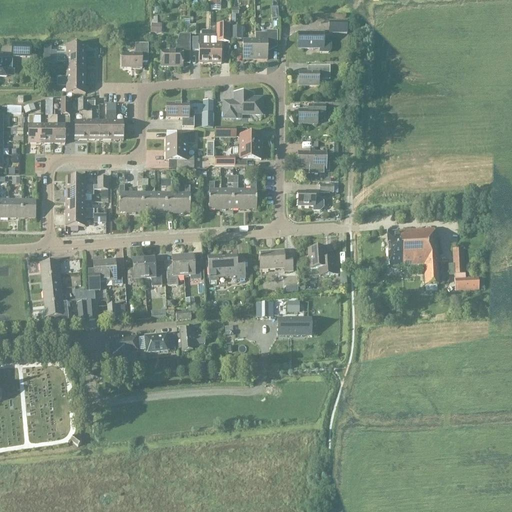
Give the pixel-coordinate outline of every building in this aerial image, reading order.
[(219,13),(219,0),(209,0),(209,13),(219,13)] [(151,35),(161,35),(161,25),(157,25),(157,18),(151,18),(151,35)] [(328,23),(328,34),(346,34),(346,23),(328,23)] [(216,36),(209,36),(209,65),(220,65),(221,44),(228,44),(229,26),(216,26),(216,36)] [(231,28),(231,40),(241,40),(242,28),(231,28)] [(254,42),(254,61),(266,61),(266,54),(277,49),(277,32),(266,32),(266,35),(255,34),(255,42),(254,42)] [(330,51),(330,46),(327,43),(322,43),(322,35),(298,34),(298,49),(319,50),(319,53),(327,53),(330,51)] [(179,35),(175,53),(167,53),(167,52),(160,51),(160,68),(181,68),(181,65),(189,65),(189,35),(179,35)] [(198,65),(209,65),(209,36),(198,36),(198,40),(192,40),(192,52),(198,52),(198,65)] [(254,61),(254,42),(242,42),(242,61),(254,61)] [(11,58),(31,59),(31,45),(12,44),(11,58)] [(121,56),(121,69),(141,70),(141,63),(147,63),(147,45),(134,45),(134,56),(121,56)] [(56,59),(85,59),(85,47),(66,47),(66,54),(56,54),(56,59)] [(1,57),(0,57),(0,77),(6,78),(6,70),(10,70),(11,61),(1,60),(1,57)] [(85,59),(56,59),(56,63),(65,64),(65,71),(85,71),(85,59)] [(307,67),(307,74),(298,74),(298,88),(318,88),(318,81),(329,81),(329,67),(307,67)] [(85,71),(65,71),(65,78),(56,78),(56,83),(85,83),(85,71)] [(85,83),(56,83),(56,87),(65,88),(65,95),(84,95),(85,83)] [(223,104),(223,119),(240,119),(240,115),(260,116),(261,100),(245,100),(245,96),(243,96),(242,95),(237,95),(236,96),(234,96),(234,104),(223,104)] [(69,116),(69,101),(60,101),(61,116),(69,116)] [(87,101),(77,101),(77,113),(81,113),(86,113),(87,113),(87,108),(87,101)] [(213,102),(202,102),(202,115),(201,115),(201,129),(213,129),(213,115),(213,102)] [(35,111),(32,105),(23,109),(25,115),(35,111)] [(105,105),(105,113),(105,122),(98,122),(98,141),(110,141),(110,105),(105,105)] [(110,105),(110,141),(122,141),(122,122),(115,122),(115,106),(111,106),(111,105),(110,105)] [(188,113),(188,106),(166,106),(165,120),(181,120),(181,128),(193,128),(193,113),(188,113)] [(307,106),(307,112),(298,112),(298,125),(316,125),(316,118),(324,118),(324,107),(307,106)] [(86,141),(86,113),(81,113),(81,122),(74,122),(74,141),(86,141)] [(98,141),(98,122),(91,122),(91,113),(87,113),(86,113),(86,141),(98,141)] [(40,145),(40,126),(32,126),(32,117),(28,117),(28,126),(27,126),(27,145),(40,145)] [(40,126),(40,145),(52,145),(52,117),(49,117),(47,117),(47,118),(47,126),(40,126)] [(56,117),(52,117),(52,145),(64,145),(64,126),(56,126),(56,117)] [(215,139),(236,140),(236,130),(215,130),(215,139)] [(185,151),(185,145),(193,146),(194,133),(176,133),(176,140),(165,140),(165,151),(185,151)] [(239,136),(239,149),(260,149),(260,136),(239,136)] [(329,154),(338,154),(338,145),(330,145),(329,154)] [(239,149),(239,157),(229,157),(229,159),(234,159),(233,167),(247,167),(247,161),(260,161),(260,149),(239,149)] [(185,151),(165,151),(165,162),(168,162),(168,170),(193,170),(193,162),(185,162),(185,151)] [(305,151),(305,154),(297,154),(297,170),(325,170),(325,155),(314,155),(314,151),(305,151)] [(229,159),(214,159),(213,167),(233,167),(234,159),(229,159)] [(232,191),(232,211),(239,211),(239,212),(243,212),(244,191),(237,191),(237,178),(232,178),(232,185),(232,191)] [(65,191),(93,192),(93,187),(84,187),(84,179),(65,179),(65,191)] [(97,192),(107,192),(107,179),(97,179),(97,192)] [(220,211),(220,191),(213,191),(213,184),(208,184),(208,191),(208,210),(215,211),(220,211)] [(244,191),(243,212),(248,212),(248,211),(256,211),(256,191),(255,191),(255,184),(250,184),(250,191),(244,191)] [(337,194),(337,186),(319,185),(319,194),(337,194)] [(130,215),(130,194),(123,194),(123,187),(118,187),(118,194),(118,214),(125,214),(125,215),(130,215)] [(177,195),(177,215),(182,215),(182,214),(189,214),(189,195),(189,188),(184,188),(184,195),(177,195)] [(65,191),(65,203),(84,204),(91,203),(91,196),(93,196),(93,192),(65,191)] [(220,191),(220,211),(225,211),(232,211),(232,191),(220,191)] [(314,193),(297,193),(297,208),(314,208),(314,213),(320,213),(323,209),(324,203),(320,200),(314,199),(314,193)] [(130,194),(130,215),(142,215),(142,194),(130,194)] [(154,194),(142,194),(142,215),(153,215),(154,194)] [(154,194),(153,215),(165,215),(165,195),(154,194)] [(177,195),(165,195),(165,215),(177,215),(177,195)] [(21,201),(8,201),(7,220),(21,220),(21,201)] [(21,201),(21,220),(35,220),(35,201),(21,201)] [(84,204),(65,203),(65,215),(93,216),(93,211),(84,211),(84,204)] [(93,216),(65,215),(65,228),(84,228),(84,220),(93,220),(93,225),(105,225),(105,216),(93,216)] [(441,266),(447,266),(447,261),(437,262),(436,239),(434,239),(434,230),(386,233),(388,268),(423,266),(424,286),(438,285),(437,264),(441,264),(441,266)] [(451,250),(453,280),(454,292),(478,291),(477,279),(464,280),(463,249),(451,250)] [(318,278),(339,276),(338,262),(335,263),(335,260),(327,260),(326,250),(308,251),(310,270),(317,269),(318,278)] [(283,259),(282,253),(258,254),(259,271),(283,270),(283,273),(292,272),(291,258),(283,259)] [(192,257),(182,258),(183,278),(190,277),(190,281),(200,281),(199,268),(193,269),(192,257)] [(218,280),(226,279),(237,278),(237,281),(245,280),(243,264),(236,264),(236,258),(220,259),(219,257),(206,258),(208,283),(209,282),(209,286),(216,286),(216,282),(218,282),(218,280)] [(171,259),(171,267),(165,267),(167,287),(177,286),(177,278),(183,278),(182,258),(171,259)] [(144,280),(142,260),(132,261),(132,273),(126,273),(127,286),(138,285),(137,281),(144,280)] [(160,271),(154,272),(153,260),(142,260),(144,280),(150,280),(151,284),(151,289),(162,288),(160,271)] [(40,278),(59,276),(57,262),(39,264),(40,278)] [(114,262),(103,263),(105,283),(111,283),(111,287),(122,286),(121,270),(115,270),(114,262)] [(98,283),(105,283),(103,263),(92,264),(93,276),(87,276),(88,292),(99,292),(98,283)] [(59,276),(40,278),(42,292),(60,290),(59,276)] [(62,303),(60,290),(42,292),(43,305),(62,303)] [(86,301),(77,302),(78,313),(86,312),(86,303),(86,301)] [(62,303),(43,305),(45,319),(54,318),(54,323),(69,321),(67,309),(63,309),(62,303)] [(96,321),(95,303),(86,303),(86,312),(87,321),(96,321)] [(286,314),(298,314),(298,303),(286,303),(286,314)] [(106,307),(107,320),(114,319),(113,306),(106,307)] [(189,313),(175,315),(175,322),(190,321),(189,313)] [(303,321),(277,321),(278,338),(304,337),(303,321)] [(183,328),(183,331),(179,331),(179,336),(176,336),(178,350),(181,350),(181,352),(192,351),(192,347),(204,346),(204,337),(194,338),(193,335),(194,335),(193,327),(183,328)] [(173,336),(166,337),(166,336),(144,338),(145,355),(167,353),(175,352),(173,336)] [(111,353),(113,368),(137,365),(135,351),(137,351),(136,337),(120,339),(121,341),(108,342),(109,353),(111,353)] [(72,437),(69,441),(77,447),(80,443),(72,437)]
